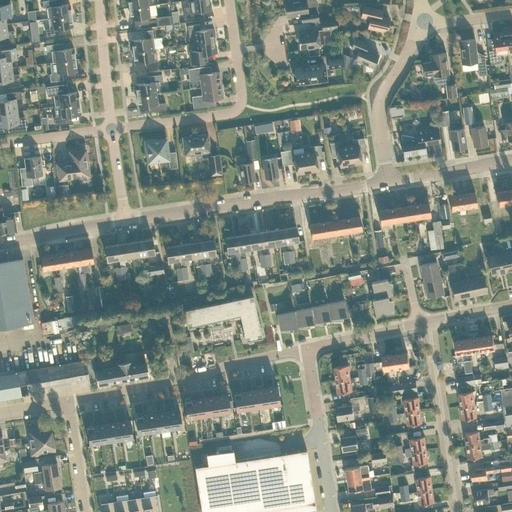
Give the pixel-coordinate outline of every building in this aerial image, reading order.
[(69,4),(56,6),(55,0),(48,0),(42,1),(42,7),(47,7),(48,18),(71,15),(70,8),(69,4)] [(209,0),(188,0),(189,7),(183,8),(184,19),(198,17),(197,11),(211,9),(209,0)] [(295,0),(284,1),(287,17),(300,15),(301,23),(318,20),(317,11),(316,6),(317,5),(316,0),(295,0)] [(0,24),(5,24),(5,17),(12,16),(10,3),(0,4),(0,24)] [(149,16),(148,5),(128,8),(129,14),(130,14),(130,19),(149,16)] [(380,16),(381,10),(363,6),(360,17),(369,19),(367,28),(385,32),(384,36),(385,36),(389,18),(380,16)] [(71,15),(48,18),(49,29),(45,30),(46,36),(60,34),(59,28),(72,26),(72,22),(71,15)] [(171,22),(170,15),(157,16),(158,24),(171,22)] [(337,29),(335,18),(320,20),(322,30),(322,31),(329,30),(337,29)] [(0,44),(14,42),(13,30),(6,31),(5,24),(0,24),(0,44)] [(215,41),(213,28),(200,30),(199,24),(187,26),(189,36),(193,36),(194,43),(215,41)] [(152,49),(153,49),(151,39),(151,38),(153,38),(152,29),(144,30),(145,39),(131,40),(132,45),(132,51),(148,49),(152,49)] [(305,33),(297,34),(299,49),(307,48),(307,49),(320,47),(319,44),(324,44),(323,36),(330,35),(329,30),(322,31),(322,30),(305,32),(305,33)] [(507,53),(504,33),(498,34),(498,33),(492,34),(494,50),(487,50),(489,64),(496,63),(496,61),(501,61),(500,54),(507,53)] [(365,49),(368,43),(355,38),(351,48),(358,51),(354,60),(372,68),(378,54),(365,49)] [(486,74),(484,55),(476,56),(474,39),(458,41),(461,64),(476,62),(478,75),(479,75),(480,81),(488,80),(487,74),(486,74)] [(208,62),(207,54),(216,53),(215,41),(194,43),(195,50),(189,51),(191,64),(208,62)] [(73,48),(60,50),(59,43),(45,45),(46,52),(50,51),(52,62),(55,62),(55,61),(75,59),(74,52),(73,48)] [(0,68),(11,67),(10,60),(16,59),(15,48),(0,49),(0,68)] [(134,63),(153,60),(157,60),(155,48),(153,49),(152,49),(148,49),(132,51),(133,58),(134,58),(134,63)] [(449,78),(448,74),(445,53),(429,55),(430,62),(422,63),(424,76),(432,75),(433,81),(438,84),(445,83),(449,78)] [(327,57),(329,69),(342,67),(341,55),(327,57)] [(50,80),(63,78),(63,72),(66,71),(76,70),(75,66),(76,66),(75,59),(55,61),(55,62),(52,62),(50,63),(51,73),(49,73),(50,80)] [(295,81),(296,84),(307,83),(307,84),(319,82),(319,81),(326,80),(324,64),(294,68),(294,71),(292,71),(294,81),(295,81)] [(0,81),(4,81),(5,88),(20,86),(18,74),(12,75),(11,67),(0,68),(0,81)] [(201,87),(221,84),(219,71),(204,73),(203,67),(187,69),(189,81),(200,79),(201,87)] [(156,93),(159,93),(158,82),(162,81),(161,74),(147,76),(148,83),(135,84),(136,89),(135,89),(136,95),(156,93)] [(456,96),(455,83),(445,84),(446,97),(456,96)] [(59,105),(79,103),(78,96),(77,92),(68,93),(66,84),(46,86),(47,96),(53,95),(55,106),(59,105)] [(191,96),(193,108),(209,106),(208,99),(222,97),(221,84),(201,87),(202,95),(191,96)] [(0,113),(16,111),(16,104),(22,103),(20,91),(5,93),(6,100),(0,100),(0,113)] [(157,104),(156,93),(136,95),(137,102),(138,107),(151,105),(152,111),(166,109),(165,103),(157,104)] [(54,106),(55,117),(53,117),(54,124),(68,122),(67,116),(70,115),(80,114),(80,110),(79,103),(59,105),(55,106),(54,106)] [(390,116),(403,114),(402,107),(395,109),(395,106),(389,107),(390,116)] [(464,123),(472,122),(470,106),(462,107),(464,123)] [(450,125),(448,110),(440,111),(442,126),(450,125)] [(16,111),(0,113),(0,125),(4,125),(5,132),(25,130),(24,118),(17,118),(16,111)] [(300,130),(298,118),(289,120),(290,131),(300,130)] [(473,146),(486,144),(484,126),(470,128),(473,146)] [(404,156),(425,153),(424,145),(440,143),(437,129),(416,132),(417,140),(411,141),(410,136),(400,134),(401,138),(404,156)] [(462,129),(449,131),(452,150),(465,148),(462,129)] [(210,155),(209,152),(207,134),(182,137),(183,147),(181,148),(182,154),(184,154),(184,155),(200,153),(201,159),(207,158),(209,176),(221,174),(219,154),(210,155)] [(359,153),(366,152),(363,138),(351,140),(352,146),(347,147),(350,165),(361,163),(359,153)] [(147,151),(148,162),(168,159),(169,169),(177,167),(175,152),(167,153),(165,140),(155,141),(155,139),(144,141),(145,151),(147,151)] [(248,159),(256,158),(253,140),(245,141),(248,159)] [(350,165),(347,147),(342,147),(341,141),(329,143),(331,157),(338,156),(339,167),(350,165)] [(316,160),(322,159),(320,145),(308,147),(309,153),(304,154),(307,172),(318,170),(316,160)] [(307,172),(304,154),(293,155),(292,149),(280,151),(282,165),(294,163),(296,174),(307,172)] [(85,150),(70,152),(72,163),(58,165),(59,179),(88,175),(85,150)] [(32,184),(31,176),(42,174),(40,156),(24,158),(25,171),(19,172),(21,186),(32,184)] [(265,178),(277,177),(274,158),(262,159),(265,178)] [(241,182),(255,180),(252,162),(238,164),(241,182)] [(17,189),(3,191),(4,196),(12,195),(12,197),(17,197),(17,189)] [(496,192),(499,210),(511,208),(508,190),(496,192)] [(462,195),(461,195),(464,212),(476,211),(473,193),(462,195)] [(449,197),(448,197),(451,214),(464,212),(461,195),(449,197)] [(415,205),(414,205),(417,223),(429,221),(426,203),(415,205)] [(403,207),(402,207),(405,225),(417,223),(414,205),(403,207)] [(391,209),(390,209),(393,226),(405,225),(402,207),(391,209)] [(0,232),(16,230),(13,213),(8,213),(8,215),(2,216),(1,208),(0,208),(0,232)] [(390,209),(378,211),(380,224),(381,228),(393,226),(390,209)] [(493,217),(495,234),(504,233),(502,215),(493,217)] [(347,219),(346,219),(349,236),(360,234),(361,234),(358,217),(347,219)] [(429,228),(430,247),(444,247),(443,226),(451,226),(450,217),(434,218),(435,228),(429,228)] [(334,221),(337,238),(349,236),(346,219),(334,221)] [(334,221),(322,222),(325,240),(337,238),(334,221)] [(322,222),(310,224),(313,242),(325,240),(322,222)] [(286,243),(298,241),(296,227),(284,229),(286,243)] [(274,245),(286,243),(284,229),(272,231),(274,245)] [(263,247),(274,245),(272,231),(260,232),(263,247)] [(251,249),(263,247),(260,232),(249,234),(251,249)] [(247,269),(246,264),(244,250),(251,249),(249,234),(237,236),(239,251),(240,259),(242,270),(247,269)] [(239,251),(237,236),(225,238),(227,253),(239,251)] [(142,255),(154,253),(151,239),(139,241),(142,255)] [(208,256),(215,255),(213,240),(201,242),(203,256),(204,264),(206,275),(206,276),(211,275),(208,256)] [(130,257),(142,255),(139,241),(128,243),(130,257)] [(198,257),(203,256),(201,242),(189,243),(191,258),(198,257)] [(126,275),(125,270),(124,266),(125,266),(124,258),(130,257),(128,243),(116,245),(118,259),(119,259),(120,265),(121,276),(126,275)] [(187,279),(184,259),(191,258),(189,243),(177,245),(179,260),(180,260),(181,268),(182,280),(187,279)] [(106,261),(118,259),(116,245),(104,246),(106,261)] [(167,262),(179,260),(177,245),(165,247),(167,262)] [(78,251),(76,251),(79,269),(91,267),(89,249),(78,251)] [(457,249),(449,251),(450,257),(459,255),(457,249)] [(65,252),(64,253),(67,270),(79,269),(76,251),(65,252)] [(502,273),(511,270),(508,252),(498,254),(502,273)] [(53,254),(52,254),(55,272),(67,270),(64,253),(53,254)] [(40,256),(43,274),(55,272),(52,254),(40,256)] [(491,275),(502,273),(498,254),(487,257),(491,275)] [(0,328),(32,323),(22,259),(0,262),(0,328)] [(423,281),(439,278),(436,262),(420,265),(423,281)] [(155,274),(163,272),(162,264),(154,266),(155,274)] [(147,275),(155,274),(154,266),(145,267),(147,275)] [(359,271),(347,273),(348,280),(360,277),(359,271)] [(470,296),(486,293),(483,276),(467,280),(470,296)] [(427,297),(442,294),(439,278),(423,281),(427,297)] [(392,296),(392,288),(389,288),(387,279),(371,282),(374,299),(375,299),(388,296),(388,297),(391,296),(392,296)] [(454,299),(470,296),(467,280),(451,283),(454,299)] [(69,308),(75,307),(73,293),(66,294),(69,308)] [(183,310),(187,326),(195,324),(234,316),(234,318),(240,316),(243,331),(244,340),(247,340),(248,343),(252,342),(252,338),(261,336),(252,295),(183,310)] [(390,305),(388,297),(388,296),(375,299),(374,299),(372,300),(375,317),(391,313),(392,313),(393,306),(390,305)] [(333,302),(327,304),(331,320),(331,321),(338,321),(338,318),(343,317),(348,316),(344,300),(333,302)] [(327,304),(311,307),(314,323),(314,325),(322,325),(322,322),(326,321),(331,320),(327,304)] [(311,307),(294,311),(298,327),(298,328),(305,328),(305,325),(309,324),(314,323),(311,307)] [(294,311),(277,314),(281,330),(281,332),(288,332),(288,329),(293,328),(298,327),(294,311)] [(59,327),(79,323),(76,313),(57,317),(59,327)] [(511,322),(511,314),(502,317),(503,324),(511,322)] [(165,328),(153,319),(150,324),(152,326),(150,328),(159,334),(160,332),(162,333),(165,328)] [(190,335),(182,337),(185,353),(194,351),(190,335)] [(482,352),(495,350),(493,335),(480,337),(482,352)] [(470,353),(482,352),(480,337),(468,339),(470,353)] [(468,339),(456,340),(458,361),(463,361),(463,354),(470,353),(468,339)] [(98,384),(148,375),(144,353),(137,355),(138,363),(131,364),(130,362),(117,364),(118,366),(95,370),(93,360),(85,361),(89,381),(97,380),(98,384)] [(397,369),(410,367),(408,353),(395,355),(397,369)] [(385,371),(397,369),(395,355),(382,356),(385,371)] [(503,366),(509,365),(508,357),(494,359),(495,365),(503,364),(503,366)] [(85,361),(17,373),(21,396),(89,383),(89,381),(85,361)] [(375,374),(373,362),(365,363),(368,376),(375,374)] [(368,376),(365,363),(357,365),(359,377),(368,376)] [(336,379),(351,377),(357,376),(357,372),(350,373),(349,365),(334,367),(336,379)] [(17,373),(0,376),(0,399),(21,396),(17,373)] [(474,383),(481,382),(480,374),(473,375),(474,383)] [(458,385),(474,383),(473,375),(457,377),(458,385)] [(368,376),(359,377),(360,385),(369,383),(368,376)] [(351,377),(336,379),(338,392),(353,390),(351,377)] [(404,392),(417,390),(416,383),(403,385),(404,392)] [(391,394),(404,392),(403,385),(390,386),(391,389),(391,393),(391,394)] [(502,398),(511,396),(511,386),(501,388),(502,398)] [(269,407),(280,405),(277,387),(266,388),(269,407)] [(258,409),(269,407),(266,388),(255,390),(258,409)] [(255,390),(244,392),(247,410),(258,409),(255,390)] [(461,406),(475,404),(473,391),(459,394),(461,406)] [(247,410),(244,392),(233,393),(236,412),(247,410)] [(484,402),(492,400),(491,392),(483,394),(484,402)] [(219,415),(230,413),(227,394),(216,396),(219,415)] [(379,410),(376,395),(367,397),(369,412),(379,410)] [(219,415),(216,396),(205,398),(208,416),(219,415)] [(511,396),(502,398),(503,406),(511,404),(511,396)] [(353,411),(366,409),(364,397),(350,399),(351,405),(336,407),(338,419),(353,416),(353,411)] [(406,412),(420,409),(418,397),(404,399),(406,412)] [(195,399),(198,418),(208,416),(205,398),(195,399)] [(198,418),(195,399),(184,401),(187,420),(198,418)] [(486,410),(493,409),(492,400),(484,402),(486,410)] [(463,419),(477,417),(475,404),(461,406),(463,419)] [(389,414),(397,413),(396,405),(388,407),(389,414)] [(408,424),(422,422),(420,409),(406,412),(408,424)] [(179,410),(168,411),(171,430),(182,429),(179,410)] [(171,430),(168,411),(157,413),(160,432),(171,430)] [(160,432),(157,413),(146,415),(149,433),(160,432)] [(390,422),(398,420),(397,413),(389,414),(390,422)] [(135,416),(138,435),(149,433),(146,415),(135,416)] [(132,439),(130,420),(118,422),(121,441),(132,439)] [(121,441),(118,422),(108,424),(111,442),(121,441)] [(97,425),(100,444),(111,442),(108,424),(97,425)] [(86,427),(89,446),(100,444),(97,425),(86,427)] [(29,443),(52,439),(50,426),(34,429),(34,428),(26,429),(29,443)] [(356,440),(366,439),(364,428),(355,429),(356,435),(341,437),(343,450),(358,447),(356,440)] [(479,431),(465,433),(467,446),(481,444),(481,443),(490,442),(490,443),(498,442),(497,433),(489,434),(490,437),(483,438),(483,439),(481,439),(480,435),(479,431)] [(405,452),(426,449),(424,437),(410,439),(411,447),(405,448),(405,452)] [(38,453),(54,451),(52,439),(29,443),(31,456),(38,455),(38,453)] [(481,444),(467,446),(469,458),(483,456),(482,448),(491,447),(490,443),(490,442),(481,443),(481,444)] [(498,442),(490,443),(491,447),(491,450),(499,448),(498,442)] [(403,452),(401,444),(394,446),(395,454),(403,452)] [(414,464),(428,462),(426,449),(405,452),(406,456),(412,455),(414,464)] [(254,511),(294,511),(287,466),(308,463),(306,450),(234,461),(233,450),(206,454),(208,465),(194,467),(201,511),(250,511),(253,511),(254,511)] [(404,460),(403,452),(395,454),(396,461),(404,460)] [(373,462),(387,460),(386,453),(372,455),(373,462)] [(23,472),(37,470),(35,458),(21,460),(23,472)] [(510,458),(500,460),(501,465),(502,471),(511,470),(510,463),(510,458)] [(46,488),(60,486),(56,462),(42,464),(43,471),(33,472),(35,483),(45,482),(46,488)] [(360,465),(346,468),(348,479),(369,476),(369,471),(368,464),(360,465)] [(487,472),(494,471),(494,465),(471,469),(473,481),(488,478),(487,472)] [(511,479),(511,471),(511,470),(501,471),(503,481),(511,479)] [(369,476),(348,479),(349,490),(363,488),(364,490),(371,489),(370,480),(369,476)] [(418,491),(432,489),(430,476),(416,478),(418,491)] [(511,487),(511,479),(497,482),(499,490),(511,487)] [(15,488),(26,487),(25,480),(14,482),(15,488)] [(401,493),(408,492),(407,484),(400,485),(401,493)] [(390,493),(389,485),(375,487),(376,495),(390,493)] [(489,494),(494,493),(493,488),(473,491),(475,504),(490,502),(489,494)] [(420,503),(434,501),(432,489),(418,491),(411,492),(412,496),(418,495),(420,503)] [(402,501),(410,499),(408,492),(401,493),(402,501)] [(380,507),(393,505),(392,494),(378,496),(380,507)] [(158,511),(156,495),(142,497),(144,511),(158,511)] [(49,509),(39,511),(39,505),(41,504),(39,496),(27,498),(29,511),(63,511),(62,500),(48,502),(49,509)] [(144,511),(142,497),(128,499),(130,511),(144,511)] [(116,511),(130,511),(128,499),(114,501),(116,511)] [(101,511),(116,511),(114,501),(100,504),(101,511)] [(366,511),(366,509),(373,508),(372,502),(351,505),(352,511),(366,511)] [(507,511),(511,511),(511,502),(501,505),(501,511),(507,511)]
